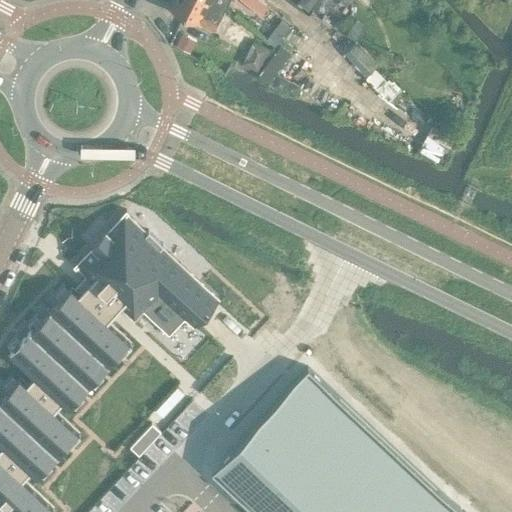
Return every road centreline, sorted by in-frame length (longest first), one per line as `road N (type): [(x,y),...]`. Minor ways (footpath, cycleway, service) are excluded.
road 1 (tertiary): [(109,145),(149,156),(511,337)]
road 2 (tertiary): [(511,294),(131,104)]
